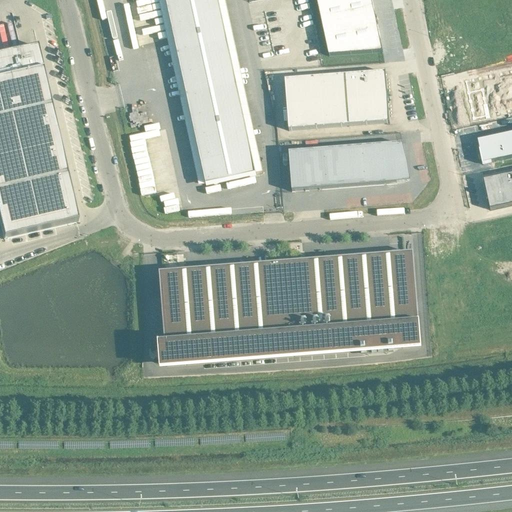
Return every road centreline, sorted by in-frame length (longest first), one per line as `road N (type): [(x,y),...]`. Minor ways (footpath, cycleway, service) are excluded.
road 1 (unclassified): [(407,0),(448,182),(438,211),(174,241),(133,233),(113,207),(64,0)]
road 2 (motorway): [(511,466),(296,485),(0,491)]
road 3 (unknown): [(435,124),(281,137),(277,131),(274,67),(422,66)]
road 4 (motorway): [(299,511),(511,493)]
